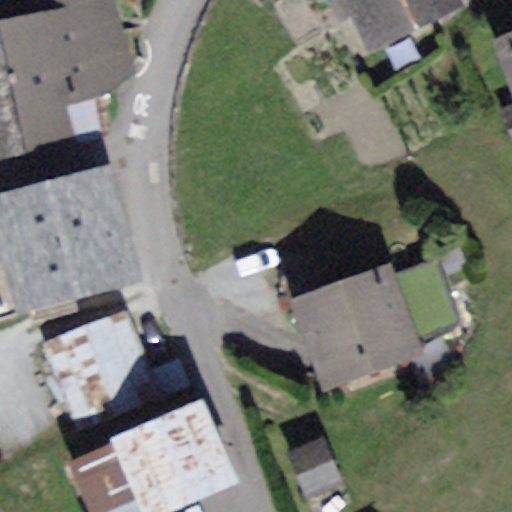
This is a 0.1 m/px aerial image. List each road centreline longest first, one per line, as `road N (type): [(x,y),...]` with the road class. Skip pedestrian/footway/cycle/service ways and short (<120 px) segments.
road 1 (residential): [(137,155),(206,407),(249,511)]
road 2 (residential): [(137,155),(156,70),(184,0)]
road 3 (residential): [(0,179),(137,155)]
